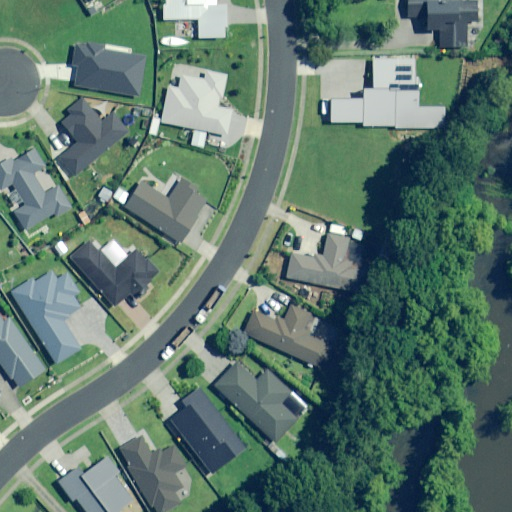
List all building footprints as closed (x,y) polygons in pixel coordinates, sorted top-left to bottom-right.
[(165,0),(165,5),(163,5),(163,20),(198,19),(199,38),(227,38),(227,5),(216,5),(216,0),(165,0)] [(447,1),(447,0),(406,0),(406,19),(410,19),(410,34),(424,34),(424,31),(439,31),(439,47),(465,48),(466,22),(477,22),(477,1),(447,1)] [(225,75),(206,71),(204,80),(181,76),(178,89),(168,87),(161,123),(195,129),(192,146),(203,148),(206,132),(226,135),(231,110),(219,108),(225,75)] [(100,121),(81,98),(66,111),(70,115),(60,123),(76,142),(56,159),(72,178),(127,132),(111,112),(100,121)] [(46,167),(34,148),(13,161),(10,157),(0,163),(0,191),(13,183),(26,204),(13,213),(25,233),(54,215),(56,218),(71,209),(57,185),(45,193),(34,175),(46,167)] [(207,200),(178,182),(167,199),(140,182),(124,207),(180,243),(207,200)] [(128,195),(119,188),(113,197),(122,203),(128,195)] [(100,210),(94,201),(85,207),(91,216),(100,210)] [(348,238),(327,234),(322,257),(313,255),(312,258),(291,253),(286,277),(349,291),(355,264),(343,261),(348,238)] [(115,267),(90,240),(69,258),(114,308),(132,292),(135,295),(158,273),(136,248),(115,267)] [(56,280),(51,272),(35,282),(33,279),(10,292),(56,365),(80,350),(62,321),(81,308),(73,295),(77,292),(66,274),(56,280)] [(310,315),(290,305),(282,324),(253,311),(243,333),(316,366),(326,344),(302,333),(310,315)] [(11,321),(5,326),(0,318),(0,363),(18,389),(46,369),(11,321)] [(256,381),(236,362),(213,386),(274,443),(296,419),(281,404),(292,393),(266,370),(256,381)] [(244,448),(198,388),(160,416),(175,436),(180,433),(212,473),(244,448)] [(154,455),(143,435),(117,449),(153,511),(163,511),(180,503),(174,492),(183,487),(175,473),(186,466),(173,444),(154,455)] [(122,511),(134,504),(113,475),(116,473),(104,456),(82,472),(77,465),(54,480),(71,504),(75,501),(82,511),(122,511)]
